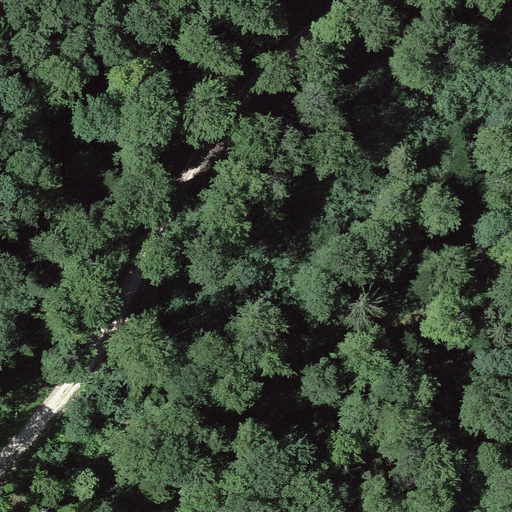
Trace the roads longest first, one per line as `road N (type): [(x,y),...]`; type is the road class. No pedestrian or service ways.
road 1 (track): [(363,0),(278,65),(226,123),(103,344),(0,469)]
road 2 (track): [(183,511),(334,356),(511,268)]
